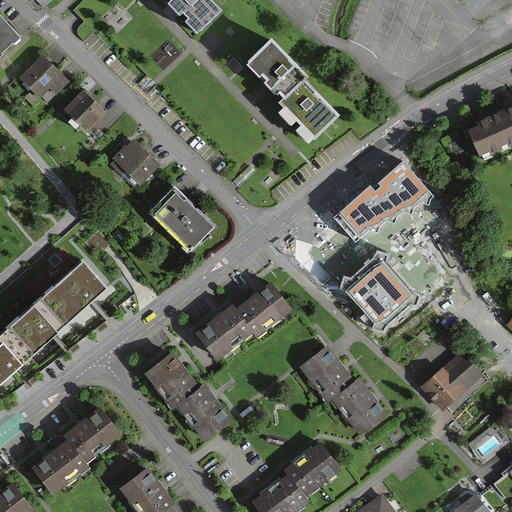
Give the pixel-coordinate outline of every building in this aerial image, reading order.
[(185,23),(198,35),(222,12),(210,0),(169,0),(171,2),(168,5),(180,17),(183,14),(188,20),(185,23)] [(0,55),(19,38),(0,16),(0,55)] [(273,37),(250,60),(284,94),(308,71),(273,37)] [(40,98),(51,87),(57,93),(69,81),(43,54),(20,77),(40,98)] [(280,101),(315,137),(340,113),(305,77),(280,101)] [(108,112),(84,90),(65,110),(89,132),(108,112)] [(482,123),(472,127),(483,151),(492,147),(493,151),(511,142),(511,104),(480,118),(482,123)] [(161,164),(135,138),(110,163),(122,174),(126,169),(142,184),(161,164)] [(370,186),(334,218),(356,242),(369,230),(378,233),(380,226),(386,221),(395,224),(397,218),(404,212),(412,215),(414,209),(421,203),(429,206),(431,199),(434,197),(403,162),(379,183),(382,187),(376,192),(370,186)] [(191,250),(216,225),(175,186),(151,212),(191,250)] [(454,320),(483,295),(470,280),(475,275),(450,246),(416,275),(454,320)] [(376,259),(351,281),(347,279),(344,288),(348,291),(376,323),(375,328),(384,330),(387,325),(411,304),(416,305),(419,297),(414,294),(386,262),(387,256),(379,254),(376,259)] [(84,262),(45,296),(69,323),(107,288),(84,262)] [(273,283),(237,310),(253,331),(256,335),(292,307),(273,283)] [(45,296),(7,330),(30,357),(69,323),(45,296)] [(234,306),(198,334),(217,359),(253,331),(237,310),(234,306)] [(7,330),(0,336),(0,383),(30,357),(7,330)] [(357,380),(330,346),(301,368),(328,403),(332,399),(357,380)] [(199,385),(172,351),(144,373),(171,407),(175,404),(199,385)] [(485,373),(464,351),(424,388),(445,410),(485,373)] [(357,380),(332,399),(362,437),(390,414),(361,377),(357,380)] [(199,385),(175,404),(204,441),(233,419),(203,382),(199,385)] [(66,439),(83,463),(120,435),(100,407),(63,435),(66,439)] [(66,439),(30,466),(51,494),(87,467),(83,463),(66,439)] [(289,475),(307,498),(344,471),(323,443),(286,471),(289,475)] [(174,503),(146,467),(119,488),(138,511),(162,511),(170,506),(174,503)] [(289,475),(253,502),(260,511),(297,511),(310,503),(307,498),(289,475)] [(11,485),(0,493),(0,511),(26,511),(30,510),(11,485)] [(492,511),(477,492),(454,510),(455,511),(492,511)] [(397,511),(383,493),(358,511),(397,511)]
